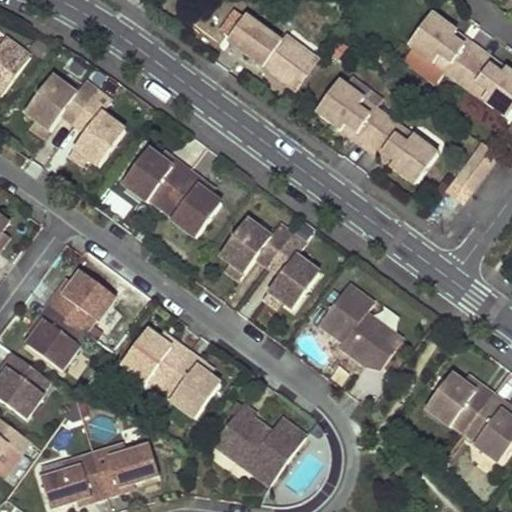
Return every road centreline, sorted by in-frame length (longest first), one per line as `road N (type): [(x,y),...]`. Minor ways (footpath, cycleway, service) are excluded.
road 1 (residential): [(322,511),(340,495),(351,462),(347,431),(329,403),(0,164)]
road 2 (residential): [(452,278),(128,39),(60,0)]
